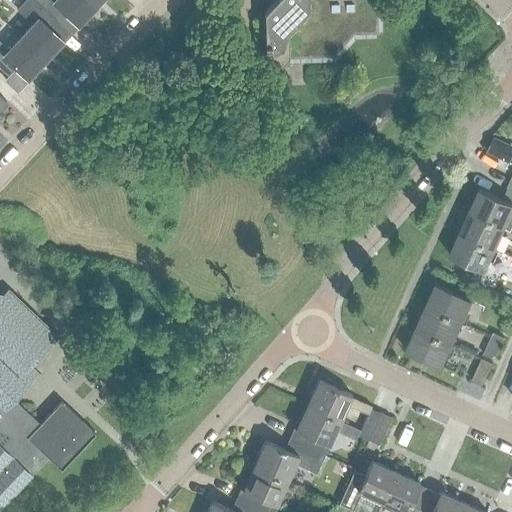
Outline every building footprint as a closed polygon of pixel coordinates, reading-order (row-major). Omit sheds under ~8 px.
[(31,25),(19,38),(43,61),(61,43),(49,32),(57,24),(31,0),(26,0),(16,11),(31,25)] [(76,26),(94,7),(86,0),(31,0),(57,24),(65,15),(76,26)] [(275,0),(263,13),(264,56),(277,68),(288,57),(310,56),(330,56),(353,34),(374,33),(375,11),(374,0),(275,0)] [(26,80),(43,61),(19,38),(7,50),(0,43),(0,69),(7,76),(14,69),(26,80)] [(494,137),(486,153),(502,160),(509,144),(494,137)] [(478,189),(467,211),(508,230),(511,222),(511,177),(506,188),(507,189),(502,200),(478,189)] [(467,211),(457,233),(493,249),(503,229),(508,231),(508,230),(467,211)] [(483,273),(493,249),(457,233),(447,256),(483,273)] [(469,327),(460,322),(469,301),(434,285),(424,308),(468,328),(469,327)] [(0,405),(37,369),(29,362),(55,335),(6,289),(2,295),(0,294),(0,405)] [(424,308),(414,329),(449,345),(456,332),(465,336),(468,328),(424,308)] [(439,368),(449,345),(414,329),(404,352),(439,368)] [(488,344),(499,349),(504,338),(493,333),(488,344)] [(499,349),(488,344),(482,355),(493,360),(499,349)] [(492,363),(482,358),(471,380),(481,386),(492,363)] [(0,496),(21,510),(40,495),(46,501),(85,471),(95,457),(89,451),(109,414),(50,370),(25,392),(23,390),(0,413),(0,496)] [(316,381),(311,392),(309,391),(302,405),(343,423),(352,403),(363,408),(369,395),(339,381),(335,390),(316,381)] [(324,456),(328,446),(332,448),(343,423),(302,405),(296,419),(298,419),(288,440),(324,456)] [(356,436),(367,441),(380,413),(369,408),(356,436)] [(377,445),(390,418),(380,413),(367,441),(377,445)] [(287,482),(291,483),(299,467),(323,478),(331,460),(324,456),(288,440),(284,450),(261,440),(253,456),(255,457),(251,465),(287,482)] [(360,494),(380,502),(393,473),(374,464),(368,478),(354,471),(339,504),(353,511),(360,494)] [(245,480),(236,500),(261,511),(272,511),(287,482),(251,465),(249,465),(243,479),(245,480)] [(417,511),(427,490),(416,486),(417,484),(393,473),(380,502),(402,511),(417,511)] [(458,511),(462,504),(438,493),(437,495),(427,490),(417,511),(458,511)] [(208,500),(201,511),(261,511),(236,500),(231,510),(208,500)]
